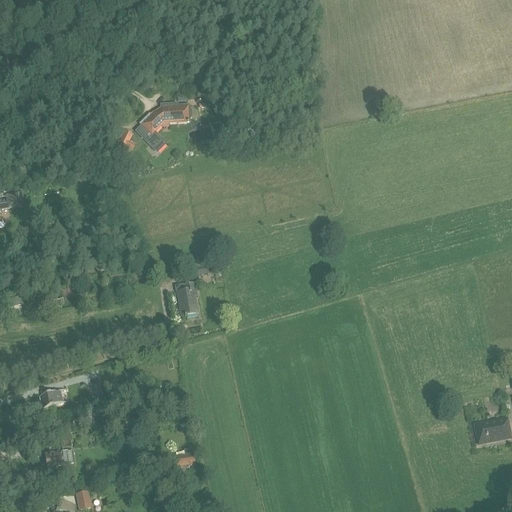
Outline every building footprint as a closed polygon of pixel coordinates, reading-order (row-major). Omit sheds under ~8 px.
[(141,128),(151,137),(157,130),(161,126),(161,123),(160,122),(163,118),(168,118),(169,124),(189,123),(189,120),(191,118),(191,116),(191,112),(190,110),(188,109),(188,107),(177,107),(177,105),(162,106),(162,112),(159,112),(158,112),(156,113),(155,114),(153,115),(150,118),(148,117),(143,123),(144,124),(141,128)] [(119,142),(135,149),(136,145),(130,142),(133,135),(123,131),(119,138),(121,139),(119,142)] [(0,205),(0,212),(0,211),(0,210),(8,209),(25,206),(23,193),(6,196),(8,204),(0,205)] [(190,261),(192,278),(214,274),(213,265),(212,257),(190,261)] [(132,271),(134,281),(145,279),(143,269),(132,271)] [(178,293),(182,317),(198,314),(195,296),(198,295),(196,284),(184,286),(184,284),(175,286),(176,293),(178,293)] [(10,300),(12,308),(34,303),(33,295),(10,300)] [(49,301),(51,309),(55,308),(54,307),(64,305),(63,299),(53,301),(53,300),(49,301)] [(39,396),(42,409),(63,404),(60,391),(39,396)] [(475,426),(479,444),(510,439),(506,420),(475,426)] [(61,441),(62,448),(69,447),(72,447),(71,440),(71,433),(60,434),(60,441),(61,441)] [(179,467),(180,472),(186,471),(185,466),(195,464),(192,451),(185,452),(186,458),(176,460),(177,467),(179,467)] [(46,455),(48,469),(49,468),(49,472),(56,471),(55,467),(69,465),(67,452),(46,455)] [(75,495),(79,511),(92,509),(88,492),(75,495)] [(74,511),(75,507),(61,502),(58,509),(59,510),(57,511),(74,511)]
